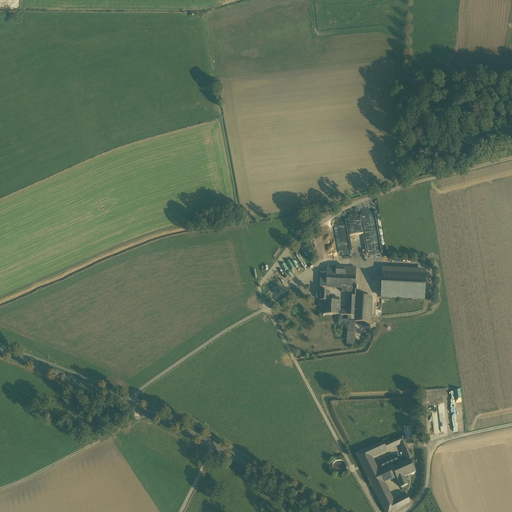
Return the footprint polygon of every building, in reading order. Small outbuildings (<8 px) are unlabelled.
[(372,249),(376,250),(380,245),(372,203),(363,205),(361,214),(347,217),(350,230),(355,234),(352,234),(354,238),(356,236),(353,229),(360,235),(360,237),(364,236),(362,227),(358,228),(360,216),(366,229),(369,228),(375,229),(376,231),(368,233),(365,227),(367,239),(370,239),(369,241),(376,247),(368,248),(368,250),(371,248),(372,249)] [(351,256),(345,218),(333,220),(339,258),(351,256)] [(287,224),(252,230),(254,244),(290,239),(287,224)] [(310,244),(306,246),(313,257),(316,255),(310,244)] [(327,273),(327,275),(336,276),(336,268),(336,267),(330,267),(326,268),(326,273),(327,273)] [(356,269),(336,268),(336,276),(356,276),(356,269)] [(383,273),(382,298),(423,300),(425,275),(383,273)] [(356,276),(336,276),(327,275),(326,275),(326,286),(341,286),(341,289),(341,292),(355,293),(355,292),(355,287),(356,276)] [(271,288),(267,292),(272,296),(276,292),(271,288)] [(324,301),(328,301),(329,299),(329,292),(320,292),(319,301),(324,301)] [(372,300),(355,299),(354,316),(348,316),(348,320),(348,321),(355,322),(371,322),(372,300)] [(323,315),(339,316),(339,312),(339,302),(328,301),(324,301),(323,315)] [(354,346),(355,322),(348,321),(347,325),(347,338),(347,344),(347,346),(354,346)] [(404,427),(405,439),(412,438),(411,426),(404,427)] [(403,437),(391,442),(384,445),(386,451),(400,444),(401,448),(407,446),(405,442),(403,437)] [(356,454),(370,483),(382,477),(379,473),(371,457),(382,452),(378,444),(356,454)] [(412,458),(409,450),(403,453),(405,456),(407,460),(409,459),(412,458)] [(393,466),(383,471),(386,478),(389,480),(396,477),(404,473),(402,467),(401,468),(400,465),(400,464),(398,460),(396,457),(394,456),(390,458),(393,464),(393,466)] [(379,463),(383,471),(393,466),(393,464),(390,458),(379,463)] [(340,475),(343,474),(345,472),(347,469),(346,465),(345,463),(342,461),(339,460),(335,461),(333,464),(332,467),(332,470),(334,473),(337,474),(340,475)] [(407,488),(406,486),(408,485),(404,477),(415,472),(410,460),(400,464),(400,465),(401,468),(402,467),(404,473),(396,477),(401,488),(402,488),(402,489),(404,488),(404,489),(407,488)] [(384,482),(389,480),(386,478),(383,471),(379,473),(382,477),(384,482)] [(384,511),(393,511),(398,510),(394,503),(384,482),(382,477),(370,483),(384,511)] [(259,503),(262,509),(269,506),(266,500),(259,503)]
